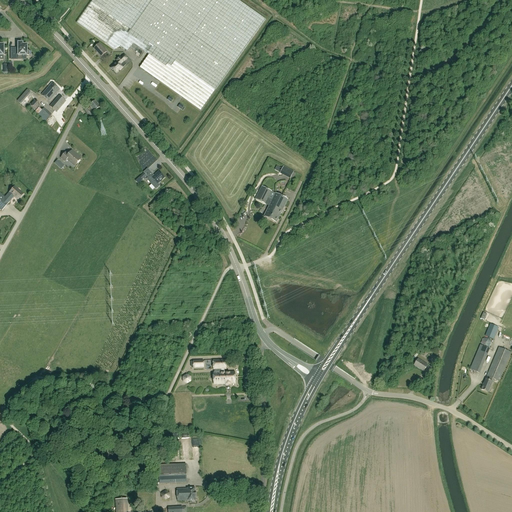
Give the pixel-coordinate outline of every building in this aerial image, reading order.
[(93,0),(76,23),(113,50),(120,46),(124,49),(123,50),(125,52),(126,50),(127,51),(129,48),(136,54),(140,48),(149,55),(140,68),(156,79),(201,111),(215,90),(265,19),(238,0),(93,0)] [(29,55),(29,51),(27,51),(27,45),(22,45),(22,43),(18,43),(18,51),(11,51),(11,60),(22,60),(22,55),(29,55)] [(106,52),(99,44),(94,49),(97,53),(97,54),(101,57),(106,52)] [(127,64),(124,61),(127,59),(124,55),(121,58),(120,57),(116,60),(117,61),(111,68),(116,73),(117,72),(117,73),(119,71),(118,71),(119,70),(120,71),(127,64)] [(50,102),(60,90),(52,83),(42,95),(50,102)] [(20,103),(30,92),(28,90),(18,101),(20,103)] [(57,112),(66,101),(59,95),(50,106),(57,112)] [(35,100),(29,107),(35,112),(40,105),(35,100)] [(94,115),(91,112),(93,110),(95,112),(101,107),(95,101),(90,106),(91,107),(88,109),(87,108),(85,110),(91,117),(94,115)] [(51,115),(44,108),(42,110),(39,108),(35,112),(45,121),(51,115)] [(82,158),(72,150),(69,154),(66,152),(61,158),(65,161),(67,159),(75,166),(82,158)] [(280,174),(290,179),(294,172),(284,167),(280,174)] [(158,184),(165,178),(159,172),(153,178),(150,175),(146,179),(156,189),(160,186),(158,184)] [(0,208),(3,210),(14,197),(18,200),(24,194),(15,186),(5,198),(0,193),(0,208)] [(264,216),(276,223),(288,200),(276,193),(272,200),(269,198),(272,192),(262,186),(255,199),(265,205),(267,202),(270,204),(264,216)] [(489,325),(485,336),(494,340),(498,329),(489,325)] [(489,338),(483,339),(481,344),(484,348),(489,347),(491,343),(489,338)] [(479,373),(489,350),(480,346),(470,369),(479,373)] [(499,381),(511,352),(499,347),(487,376),(489,377),(488,380),(485,379),(481,389),(488,392),(492,382),(491,381),(492,379),(499,381)] [(235,384),(235,372),(234,372),(226,373),(226,372),(224,372),(224,369),(226,369),(226,370),(226,359),(226,360),(214,360),(213,360),(214,370),(214,369),(214,370),(214,372),(214,385),(214,384),(226,384),(226,385),(226,384),(231,384),(231,383),(235,383),(235,384)] [(423,371),(427,365),(418,359),(414,365),(423,371)] [(199,401),(200,398),(197,397),(193,407),(201,410),(204,402),(199,401)] [(187,483),(186,464),(159,465),(160,484),(187,483)] [(196,497),(196,492),(195,492),(195,488),(187,488),(187,489),(177,489),(177,501),(188,500),(188,501),(196,501),(195,497),(196,497)] [(126,511),(126,499),(114,499),(114,511),(126,511)]
